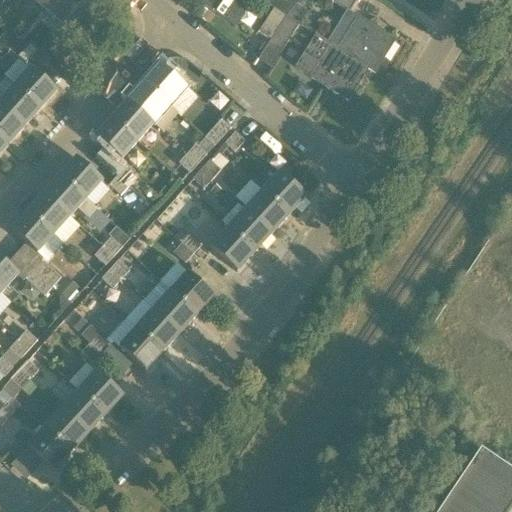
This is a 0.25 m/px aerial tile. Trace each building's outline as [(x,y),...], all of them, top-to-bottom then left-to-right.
[(30,0),(45,12),(55,0),(30,0)] [(62,27),(85,2),(82,0),(55,0),(45,12),(62,27)] [(192,0),(215,15),(234,30),(247,13),(240,8),(242,5),(254,4),(256,0),(192,0)] [(286,0),(274,0),(270,7),(273,10),(287,19),(295,6),(286,0)] [(333,0),(331,3),(347,13),(347,12),(349,14),(358,0),(333,0)] [(295,6),(287,19),(299,26),(307,14),(295,6)] [(277,33),(287,19),(273,10),(257,33),(271,42),(277,33)] [(349,32),(337,51),(368,70),(375,75),(375,74),(375,73),(395,42),(357,19),(349,14),(347,12),(347,13),(338,26),(349,32)] [(277,33),(290,40),(299,26),(287,19),(277,33)] [(0,42),(8,50),(17,40),(8,32),(0,40),(0,42)] [(337,51),(327,44),(316,37),(295,70),(333,93),(333,94),(336,96),(336,95),(347,102),(365,75),(368,70),(337,51)] [(27,48),(17,40),(8,50),(9,52),(17,59),(27,48)] [(0,60),(1,61),(9,52),(8,50),(0,42),(0,60)] [(25,66),(37,53),(29,46),(27,48),(17,59),(21,63),(25,66)] [(5,80),(15,89),(40,112),(56,93),(31,71),(25,66),(21,63),(5,80)] [(160,67),(144,85),(170,108),(182,119),(198,101),(186,91),(186,90),(161,68),(160,67)] [(153,126),(169,109),(170,108),(144,85),(128,104),(153,126)] [(40,112),(15,89),(0,104),(0,108),(24,130),(40,112)] [(137,144),(153,126),(128,104),(112,122),(137,144)] [(24,130),(0,108),(0,141),(8,148),(24,130)] [(117,178),(129,189),(137,179),(120,164),(137,144),(112,122),(95,140),(105,148),(95,159),(117,178)] [(214,149),(225,137),(230,131),(221,122),(205,140),(214,149)] [(225,146),(234,154),(244,143),(235,135),(225,146)] [(198,166),(207,157),(196,147),(187,157),(193,162),(198,166)] [(193,162),(187,157),(179,166),(189,176),(198,166),(193,162)] [(76,161),(60,179),(85,202),(102,184),(100,182),(76,161)] [(212,182),(220,173),(209,163),(201,173),(212,182)] [(204,192),(212,182),(201,173),(193,182),(204,192)] [(289,218),(306,199),(280,175),(262,194),(289,218)] [(170,177),(166,181),(167,187),(171,190),(177,183),(170,177)] [(109,187),(121,198),(129,189),(117,178),(109,187)] [(60,179),(44,197),(69,220),(76,212),(77,211),(89,222),(97,213),(85,202),(60,179)] [(216,188),(209,195),(213,198),(219,198),(223,194),(216,188)] [(289,218),(262,194),(245,213),(271,237),(289,218)] [(53,238),(69,220),(44,197),(28,215),(53,238)] [(229,230),(228,232),(254,256),(268,240),(271,237),(245,213),(244,214),(229,230)] [(28,215),(11,233),(25,246),(42,261),(33,272),(52,289),(60,280),(45,266),(63,246),(53,238),(28,215)] [(113,259),(129,242),(116,229),(108,238),(111,240),(102,249),(113,259)] [(188,239),(180,232),(174,239),(182,246),(188,239)] [(254,256),(228,232),(211,250),(237,274),(254,256)] [(190,236),(188,239),(182,246),(193,257),(202,247),(190,236)] [(185,266),(193,257),(182,246),(181,247),(173,255),(185,266)] [(105,268),(113,259),(102,249),(93,258),(105,268)] [(0,261),(0,293),(1,295),(10,285),(17,277),(6,267),(5,266),(0,261)] [(120,282),(129,272),(119,263),(110,272),(120,282)] [(29,284),(28,285),(40,295),(44,298),(52,289),(33,272),(25,281),(29,284)] [(112,291),(120,282),(110,272),(102,281),(112,291)] [(214,299),(187,274),(171,293),(197,317),(214,299)] [(68,302),(78,290),(66,279),(56,291),(68,302)] [(31,302),(33,303),(40,295),(28,285),(21,293),(31,302)] [(197,317),(171,293),(154,311),(180,336),(197,317)] [(180,336),(154,311),(137,330),(164,354),(180,336)] [(75,315),(67,324),(79,336),(87,327),(75,315)] [(101,357),(109,348),(89,329),(81,338),(90,346),(101,357)] [(164,354),(137,330),(118,350),(145,374),(164,354)] [(27,333),(18,342),(29,352),(38,343),(27,333)] [(21,362),(29,352),(18,342),(10,352),(21,362)] [(101,357),(90,346),(81,355),(93,366),(101,357)] [(14,370),(3,360),(0,362),(0,375),(5,380),(14,370)] [(19,372),(30,381),(38,373),(27,363),(19,372)] [(21,391),(30,381),(19,372),(11,381),(21,391)] [(95,375),(79,393),(105,417),(109,413),(123,399),(96,374),(95,375)] [(11,381),(2,392),(13,401),(21,391),(11,381)] [(79,393),(62,412),(88,436),(105,417),(79,393)] [(47,429),(44,431),(71,455),(88,436),(62,412),(47,429)] [(71,455),(44,431),(27,450),(53,474),(71,455)] [(511,511),(511,473),(481,453),(441,511),(511,511)]
